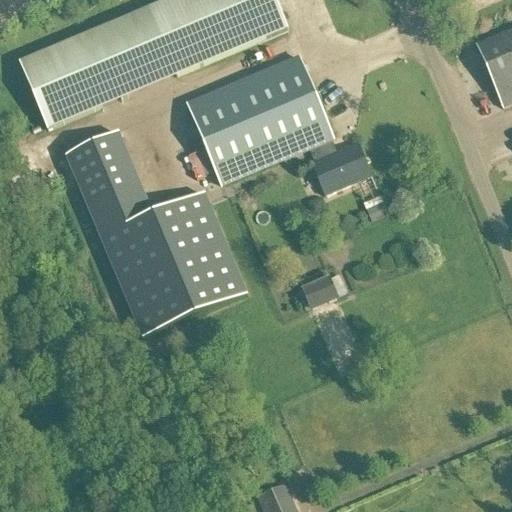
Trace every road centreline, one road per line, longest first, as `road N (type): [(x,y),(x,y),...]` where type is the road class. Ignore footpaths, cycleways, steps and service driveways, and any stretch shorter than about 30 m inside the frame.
road 1 (unclassified): [(511,258),(404,0)]
road 2 (track): [(43,318),(63,432),(98,511)]
